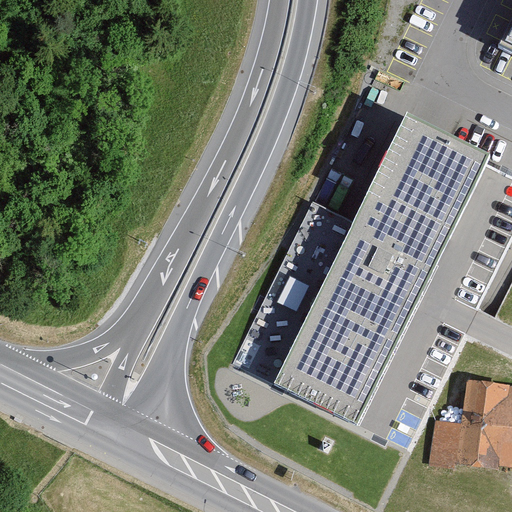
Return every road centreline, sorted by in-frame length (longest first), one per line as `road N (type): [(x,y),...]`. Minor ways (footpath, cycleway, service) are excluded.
road 1 (motorway): [(172,342),(278,113),(308,0)]
road 2 (motorway): [(278,0),(236,135),(139,318)]
road 3 (motorway): [(139,318),(120,339),(85,354),(2,374)]
road 4 (motorway): [(190,467),(167,401),(172,342)]
